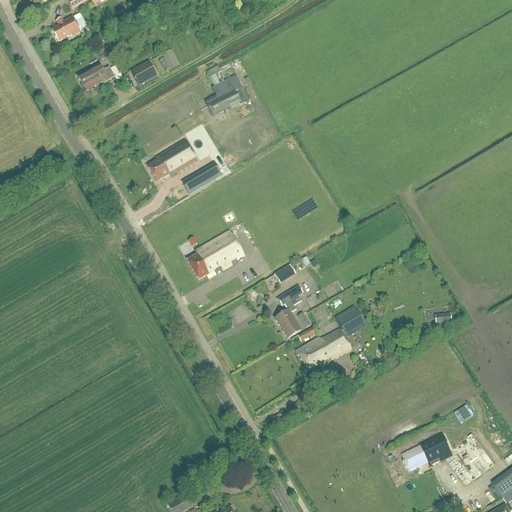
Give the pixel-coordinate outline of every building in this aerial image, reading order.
[(70,0),(67,2),(72,11),(91,0),(70,0)] [(71,39),(81,33),(72,18),(59,25),(60,27),(51,32),(58,44),(70,37),(71,39)] [(177,50),(165,52),(166,57),(162,57),(164,70),(180,68),(177,50)] [(139,89),(156,79),(148,65),(131,75),(139,89)] [(109,69),(102,72),(99,67),(77,79),(85,93),(103,83),(104,84),(114,78),(109,69)] [(207,73),(210,79),(215,76),(220,73),(217,67),(207,73)] [(215,76),(210,79),(214,87),(211,88),(215,96),(204,102),(213,118),(230,110),(241,105),(240,104),(249,100),(243,90),(236,76),(219,85),(215,76)] [(176,174),(196,162),(184,142),(155,160),(157,163),(147,168),(155,183),(163,179),(164,180),(168,177),(167,176),(174,172),(176,174)] [(184,182),(185,184),(190,193),(191,194),(224,174),(217,163),(184,182)] [(184,197),(190,193),(185,184),(178,188),(184,197)] [(200,250),(195,253),(197,256),(186,262),(198,282),(214,272),(216,276),(231,267),(229,263),(235,260),(237,264),(245,260),(229,233),(200,250)] [(191,249),(192,248),(197,245),(194,239),(187,243),(191,249)] [(285,284),(293,277),(287,269),(279,276),(285,284)] [(219,302),(240,287),(231,276),(211,290),(219,302)] [(293,281),(299,290),(305,286),(299,277),(293,281)] [(309,309),(319,305),(313,292),(303,296),(309,309)] [(293,308),(298,305),(290,293),(277,301),(281,308),(283,307),(287,313),(274,321),(287,341),(299,333),(293,322),(294,322),(290,315),(296,312),(293,308)] [(196,300),(200,310),(208,307),(205,297),(196,300)] [(234,315),(240,324),(234,328),(238,334),(256,323),(247,308),(234,315)] [(330,360),(330,361),(351,351),(343,338),(364,325),(353,308),(334,320),(340,330),(319,341),(318,340),(295,353),(307,372),(318,365),(319,367),(325,364),(325,363),(330,360)] [(437,317),(439,325),(453,321),(451,314),(437,317)] [(310,326),(308,323),(303,315),(298,318),(305,329),(310,326)] [(301,343),(310,338),(306,332),(297,337),(301,343)] [(365,368),(370,364),(366,358),(360,363),(365,368)] [(442,437),(402,456),(410,473),(428,464),(429,469),(452,458),(442,437)] [(511,472),(489,488),(499,502),(511,494),(511,472)] [(169,511),(185,511),(192,509),(184,495),(166,505),(169,511)]
